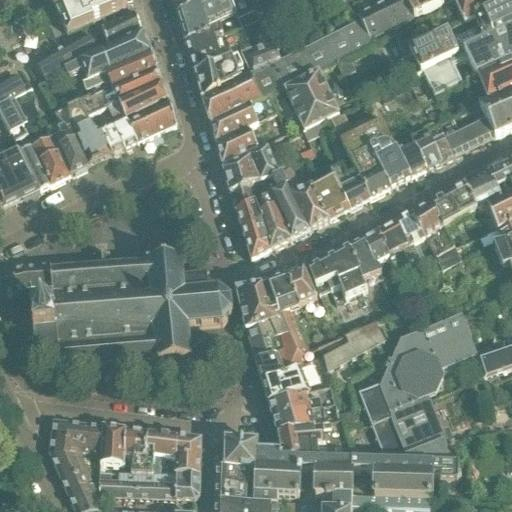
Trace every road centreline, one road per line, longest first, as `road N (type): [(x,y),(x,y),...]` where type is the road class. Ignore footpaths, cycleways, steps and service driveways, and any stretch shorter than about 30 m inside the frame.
road 1 (residential): [(185,164),(227,271),(242,284),(306,261),(511,146)]
road 2 (residential): [(240,336),(235,407),(224,426),(10,411)]
road 3 (residential): [(185,164),(0,245)]
road 4 (residential): [(147,0),(191,139),(185,164)]
